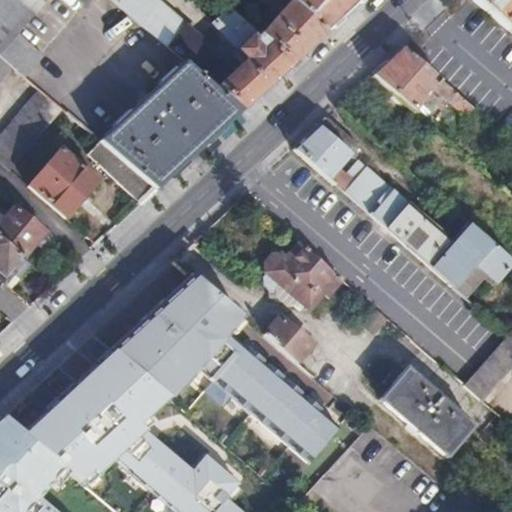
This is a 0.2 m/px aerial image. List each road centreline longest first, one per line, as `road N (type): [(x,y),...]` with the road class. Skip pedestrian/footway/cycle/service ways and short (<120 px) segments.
road 1 (primary): [(408,0),(0,381)]
road 2 (unknown): [(240,158),(452,340)]
road 3 (unknown): [(417,0),(511,79)]
